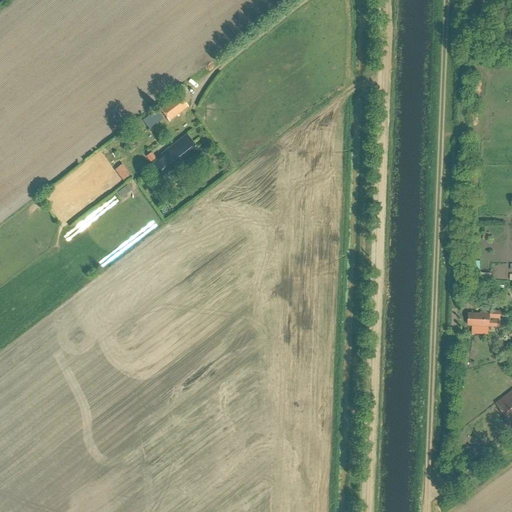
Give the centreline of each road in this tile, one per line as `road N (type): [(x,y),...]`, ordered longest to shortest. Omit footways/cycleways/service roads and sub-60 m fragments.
road 1 (track): [(366,511),(383,0)]
road 2 (unclassified): [(427,498),(446,0)]
